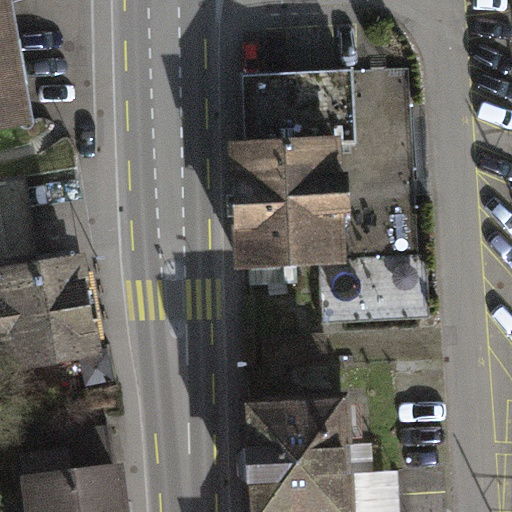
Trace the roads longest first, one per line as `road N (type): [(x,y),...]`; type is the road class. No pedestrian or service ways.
road 1 (residential): [(408,0),(444,42),(476,511)]
road 2 (primary): [(188,511),(165,0)]
